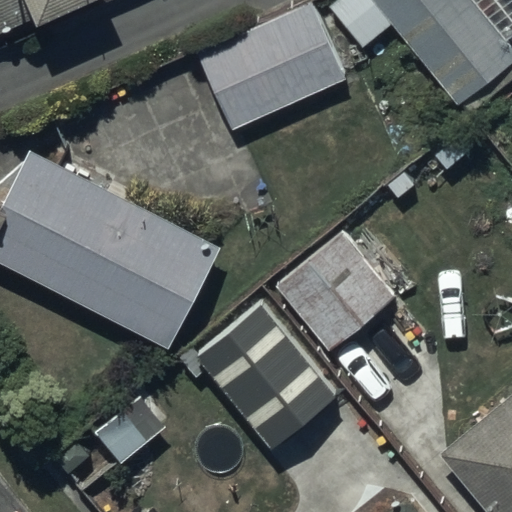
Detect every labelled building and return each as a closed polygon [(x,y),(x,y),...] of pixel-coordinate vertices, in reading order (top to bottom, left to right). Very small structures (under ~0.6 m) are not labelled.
[(0,0),(0,22),(49,0),(0,0)] [(198,41),(232,120),(344,72),(313,0),(292,0),(291,1),(290,0),(254,0),(261,14),(198,41)] [(511,0),(330,0),(363,41),(391,19),(454,98),(511,52),(511,46),(503,35),(511,27),(511,0)] [(30,137),(0,195),(0,251),(169,340),(223,237),(30,137)] [(344,224),(276,278),(329,343),(396,289),(344,224)] [(261,294),(196,345),(268,438),(334,387),(261,294)] [(511,511),(511,386),(439,444),(493,511),(511,511)] [(426,511),(406,488),(376,511),(426,511)]
